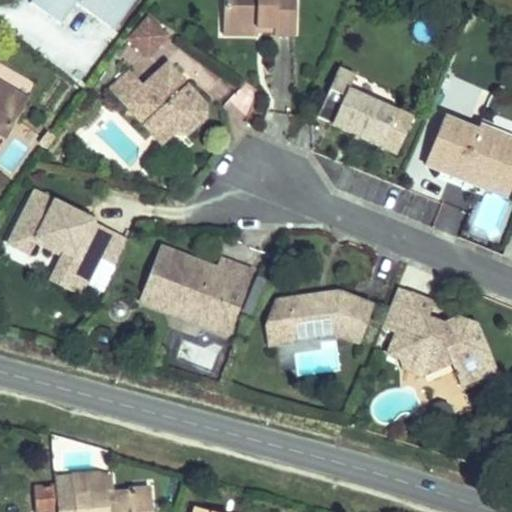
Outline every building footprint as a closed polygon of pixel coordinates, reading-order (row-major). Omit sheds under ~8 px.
[(75,5),(114,31),(134,0),(32,0),(29,4),(61,25),(75,5)] [(273,18),(273,0),(198,0),(198,8),(234,8),(253,9),(253,18),(273,18)] [(234,8),(198,8),(198,17),(233,18),(234,8)] [(146,61),(170,36),(147,15),(124,39),(146,61)] [(96,66),(81,84),(121,124),(138,108),(152,121),(166,122),(178,111),(176,91),(137,54),(111,80),(96,66)] [(315,108),(312,115),(360,133),(374,97),(326,78),(331,66),(316,60),(308,81),(323,87),(315,108)] [(323,87),(308,81),(300,102),(315,108),(323,87)] [(376,140),(390,104),(374,97),(360,133),(376,140)] [(495,150),(487,123),(460,111),(456,118),(427,104),(405,153),(443,169),(446,162),(462,167),(459,176),(485,168),(483,157),(495,150)] [(138,108),(121,124),(133,138),(152,121),(138,108)] [(485,168),(459,176),(486,187),(510,134),(487,123),(495,150),(483,157),(485,168)] [(446,162),(443,169),(459,176),(462,167),(446,162)] [(95,220),(13,180),(0,205),(0,236),(9,241),(15,229),(42,242),(36,254),(55,263),(70,271),(80,251),(95,220)] [(108,226),(95,220),(80,251),(93,257),(108,226)] [(202,324),(227,263),(208,255),(199,275),(169,263),(165,250),(136,238),(116,289),(143,300),(155,294),(181,303),(185,317),(202,324)] [(190,260),(165,250),(169,263),(199,275),(208,255),(195,249),(190,260)] [(55,263),(36,254),(30,268),(48,277),(55,263)] [(315,279),(261,289),(267,319),(309,310),(311,319),(333,330),(350,296),(315,279)] [(373,284),(360,316),(380,324),(370,344),(386,352),(388,360),(402,365),(433,354),(441,376),(473,361),(454,320),(436,313),(420,320),(404,313),(411,295),(373,284)] [(155,294),(143,300),(185,317),(181,303),(155,294)] [(309,310),(267,319),(269,327),(311,319),(309,310)] [(101,476),(92,465),(41,467),(42,511),(129,511),(129,508),(143,508),(141,475),(120,476),(101,476)] [(120,466),(120,476),(141,475),(141,466),(120,466)] [(214,511),(183,503),(180,511),(214,511)]
